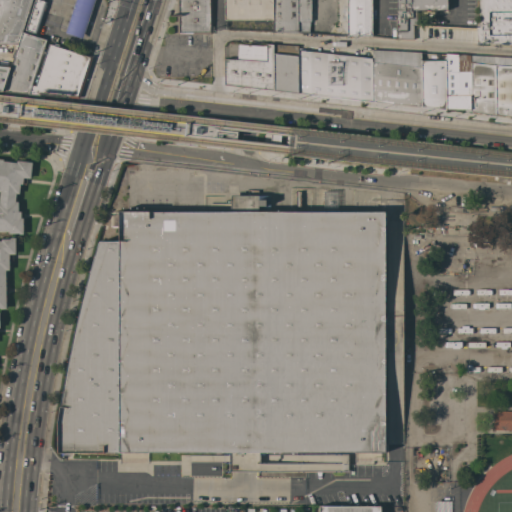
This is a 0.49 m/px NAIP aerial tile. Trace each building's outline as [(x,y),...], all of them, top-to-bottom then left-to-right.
[(19,44),(0,44),(0,0),(32,0),(22,32),(23,32),(19,44)] [(35,0),(42,0),(46,1),(36,33),(26,30),(35,0)] [(75,0),(95,0),(83,38),(65,32),(75,0)] [(212,0),(212,34),(177,34),(177,0),(212,0)] [(274,0),(274,19),(225,19),(225,0),(274,0)] [(299,0),(299,31),(274,31),(274,19),(274,0),(299,0)] [(311,0),(311,21),(310,21),(309,32),(299,31),(299,0),(311,0)] [(348,0),(372,0),(372,35),(348,35),(348,20),(348,0)] [(447,0),(447,9),(416,10),(417,25),(414,25),(414,39),(397,38),(397,0),(447,0)] [(511,0),(511,44),(477,42),(476,27),(479,27),(479,0),(511,0)] [(336,35),(336,20),(348,20),(348,35),(336,35)] [(46,40),(32,85),(35,86),(49,43),(90,57),(90,55),(92,56),(79,98),(68,97),(68,95),(40,93),(40,95),(4,91),(19,44),(23,32),(46,40)] [(224,84),(224,59),(238,59),(238,44),(266,46),(266,43),(274,44),(274,45),(274,90),(224,84)] [(274,45),(298,46),(298,50),(298,93),(274,90),(274,45)] [(372,49),(421,52),(421,60),(421,67),(372,62),(372,58),(372,49)] [(298,50),(372,58),(372,62),(372,99),(298,93),(298,50)] [(471,109),(446,109),(447,60),(447,55),(471,56),(471,109)] [(471,56),(496,57),(496,114),(471,111),(471,109),(471,56)] [(511,115),(496,114),(496,57),(511,57),(511,115)] [(446,109),(446,110),(421,107),(421,67),(421,60),(447,60),(446,109)] [(421,67),(421,107),(372,101),(372,99),(372,62),(421,67)] [(2,91),(0,90),(0,65),(10,67),(2,91)] [(0,115),(18,117),(20,99),(5,98),(5,95),(0,94),(0,115)] [(18,211),(24,211),(24,218),(23,218),(23,234),(19,234),(19,233),(9,233),(9,231),(0,231),(0,158),(3,159),(3,161),(17,162),(17,160),(32,162),(30,178),(27,178),(26,185),(20,184),(19,193),(16,193),(15,202),(18,201),(18,211)] [(118,212),(229,211),(230,196),(269,196),(268,211),(383,212),(383,452),(57,452),(56,421),(73,333),(98,241),(118,241),(118,212)] [(0,241),(1,241),(1,239),(15,239),(16,254),(13,254),(13,260),(9,260),(9,270),(6,270),(6,286),(8,286),(8,292),(6,292),(6,309),(0,309),(0,241)] [(387,359),(391,359),(391,403),(401,403),(402,261),(388,261),(387,359)] [(511,411),(511,430),(494,430),(494,411),(511,411)]
